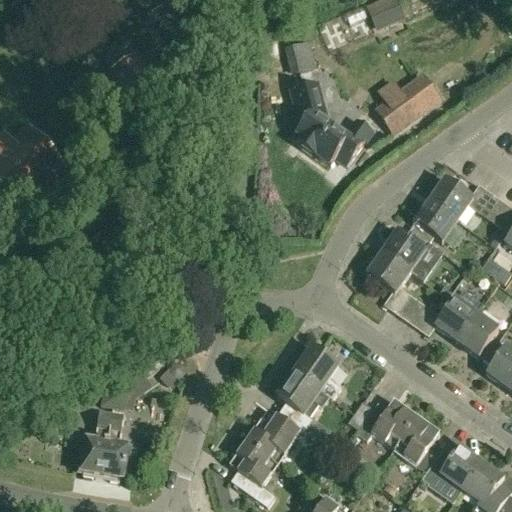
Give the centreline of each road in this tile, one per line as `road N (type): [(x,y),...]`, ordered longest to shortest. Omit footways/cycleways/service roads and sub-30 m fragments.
road 1 (unclassified): [(236,300),(245,0)]
road 2 (residential): [(511,440),(319,303)]
road 3 (residential): [(319,303),(353,221),(385,187),(460,134)]
road 4 (unclassified): [(168,511),(236,300)]
